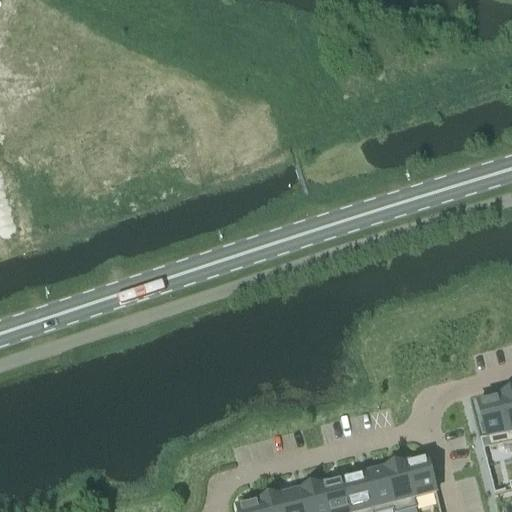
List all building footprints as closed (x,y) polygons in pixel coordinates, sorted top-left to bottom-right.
[(511,397),(500,401),(511,445),(511,444),(511,397)] [(500,401),(478,406),(483,426),(481,427),(483,436),(486,435),(489,450),(511,445),(500,401)] [(427,461),(406,467),(415,502),(436,496),(427,461)] [(406,467),(384,472),(394,511),(412,511),(417,511),(415,502),(406,467)] [(394,511),(384,472),(364,478),(372,511),(392,511),(394,511),(393,511),(394,511)] [(372,511),(364,478),(343,483),(349,511),(372,511)] [(349,511),(343,483),(321,489),(327,511),(349,511)] [(327,511),(321,489),(300,494),(304,511),(327,511)] [(304,511),(300,494),(279,500),(282,511),(304,511)] [(282,511),(279,500),(258,505),(259,511),(282,511)]
